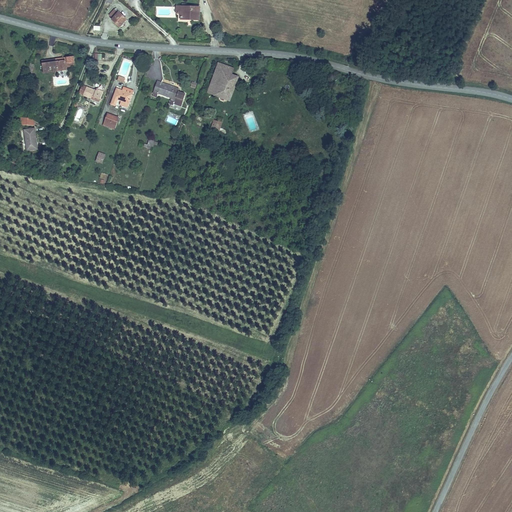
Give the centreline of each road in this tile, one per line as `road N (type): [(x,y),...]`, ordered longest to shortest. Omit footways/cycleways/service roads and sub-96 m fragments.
road 1 (tertiary): [(511,98),(283,54),(77,38),(0,17)]
road 2 (unclassified): [(435,511),(511,357)]
